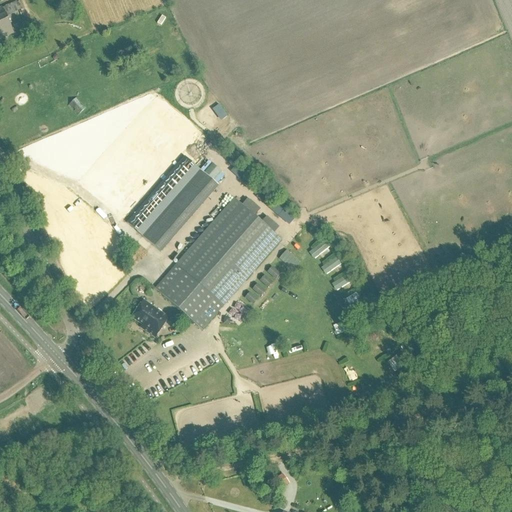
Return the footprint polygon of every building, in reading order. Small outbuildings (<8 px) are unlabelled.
[(0,41),(13,36),(5,18),(1,10),(0,10),(0,41)] [(142,238),(201,172),(186,158),(127,224),(142,238)] [(160,254),(219,188),(201,172),(142,238),(160,254)] [(282,242),(235,200),(175,266),(154,290),(201,332),(222,308),(282,242)] [(307,232),(296,241),(301,246),(311,237),(307,232)] [(272,268),(267,273),(273,279),(278,273),(272,268)] [(264,276),(259,282),(268,289),(273,284),(264,276)] [(344,291),(352,287),(348,279),(340,283),(344,291)] [(257,285),(252,290),(258,296),(263,290),(257,285)] [(249,293),(245,299),(251,304),(256,299),(249,293)] [(346,300),(349,308),(360,304),(357,297),(346,300)] [(168,320),(142,302),(130,320),(140,327),(139,329),(153,340),(168,320)] [(237,307),(233,313),(242,319),(246,313),(237,307)] [(333,327),(335,337),(345,334),(343,325),(333,327)] [(308,339),(309,349),(319,348),(317,338),(308,339)] [(294,355),(301,353),(299,343),(292,345),(294,355)] [(347,383),(357,379),(353,369),(343,373),(347,383)] [(290,484),(287,478),(286,478),(283,474),(273,481),(276,485),(280,491),(290,484)]
